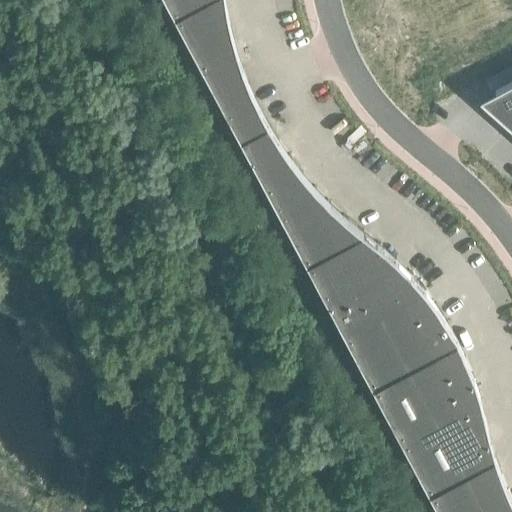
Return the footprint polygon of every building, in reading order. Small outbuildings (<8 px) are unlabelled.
[(167,0),(174,11),(194,0),(167,0)] [(225,0),(194,0),(174,11),(212,82),(243,65),(237,50),(234,39),(231,29),(230,25),(226,7),(225,0)] [(511,0),(449,0),(461,23),(462,22),(466,31),(463,33),(486,75),(511,61),(511,0)] [(212,82),(240,135),(268,120),(266,117),(259,103),(254,92),(252,87),(249,81),(243,65),(212,82)] [(511,77),(492,88),(509,87),(511,92),(511,77)] [(240,135),(268,188),(302,169),(293,157),(288,151),(277,135),(272,126),(268,120),(240,135)] [(314,183),(302,169),(268,188),(278,205),(316,185),(314,183)] [(278,205),(287,223),(330,200),(326,196),(316,185),(278,205)] [(287,223),(306,258),(363,228),(350,218),(345,213),(330,200),(287,223)] [(365,229),(363,228),(306,258),(325,294),(395,256),(391,252),(383,244),(379,240),(365,229)] [(407,268),(395,256),(325,294),(343,329),(423,286),(419,282),(410,271),(407,268)] [(433,299),(423,286),(343,329),(372,382),(456,337),(448,324),(445,318),(441,311),(437,305),(433,299)] [(460,346),(456,337),(372,382),(400,435),(479,393),(474,379),(472,373),(465,356),(460,346)] [(481,400),(479,393),(400,435),(428,488),(494,452),(494,450),(490,435),(485,414),(483,407),(481,400)] [(498,463),(494,452),(428,488),(441,511),(511,511),(511,499),(507,489),(501,474),(498,463)]
